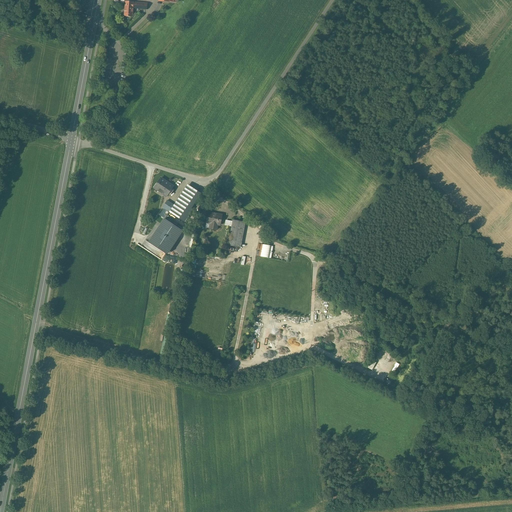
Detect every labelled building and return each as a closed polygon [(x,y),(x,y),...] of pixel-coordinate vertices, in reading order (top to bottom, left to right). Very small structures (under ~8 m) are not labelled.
[(133,1),(125,0),(124,16),(132,17),(133,9),(133,2),(133,1)] [(173,186),(161,178),(154,188),(166,196),(173,186)] [(188,186),(178,201),(187,207),(197,191),(188,186)] [(162,207),(180,219),(184,212),(174,205),(167,200),(162,207)] [(178,201),(174,205),(184,212),(180,219),(184,222),(189,214),(192,210),(187,207),(178,201)] [(222,216),(208,213),(206,223),(210,223),(209,229),(216,230),(217,225),(220,225),(222,216)] [(167,253),(182,229),(162,217),(147,241),(167,253)] [(241,247),(245,223),(233,220),(228,245),(241,247)] [(366,366),(372,369),(376,362),(370,359),(366,366)]
